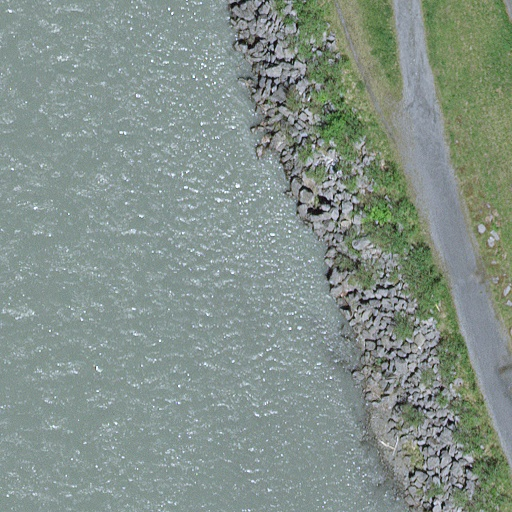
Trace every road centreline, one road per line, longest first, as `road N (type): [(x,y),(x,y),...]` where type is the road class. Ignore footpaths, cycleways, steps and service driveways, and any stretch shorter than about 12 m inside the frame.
road 1 (track): [(407,0),(430,179),(511,429)]
road 2 (track): [(430,179),(367,63),(346,0)]
